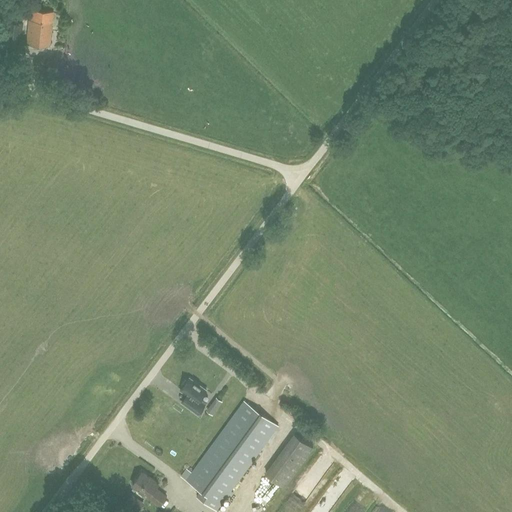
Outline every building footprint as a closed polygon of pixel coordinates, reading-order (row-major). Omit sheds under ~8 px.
[(50,46),(53,11),(31,9),(30,20),(29,20),(27,44),(50,46)] [(20,44),(23,14),(6,13),(5,20),(4,20),(2,42),(20,44)] [(59,85),(64,69),(57,67),(56,70),(50,68),(48,77),(54,79),(52,83),(59,85)] [(187,395),(182,401),(182,402),(198,414),(206,403),(200,398),(206,390),(189,378),(187,381),(185,380),(181,386),(183,387),(180,390),(187,395)] [(187,468),(181,476),(201,490),(197,496),(217,510),(278,426),(244,401),(192,472),(187,468)] [(295,434),(266,473),(284,486),(313,447),(295,434)] [(160,505),(166,495),(156,488),(159,484),(142,472),(132,485),(160,505)] [(275,481),(266,496),(277,502),(286,488),(275,481)] [(139,510),(142,506),(137,502),(134,507),(139,510)]
